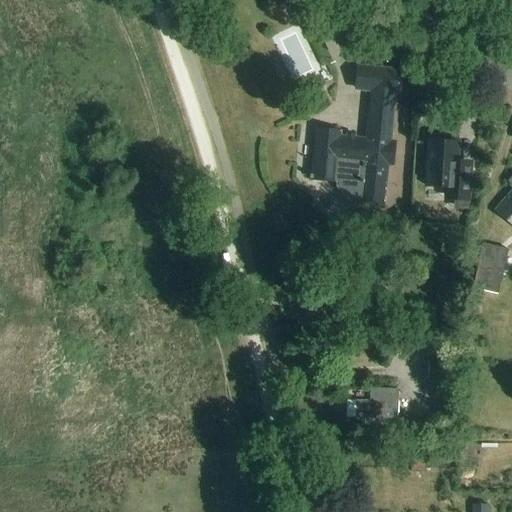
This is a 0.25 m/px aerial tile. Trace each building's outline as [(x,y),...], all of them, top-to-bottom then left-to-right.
[(362,67),(359,91),(371,92),(395,94),(399,94),(401,70),(362,67)] [(309,176),(309,179),(311,179),(311,180),(336,182),(338,182),(337,187),(346,199),(360,200),(360,202),(386,204),(389,167),(393,167),(395,142),(390,142),(393,118),(368,116),(366,139),(340,137),(340,132),(316,130),(312,176),(309,176)] [(427,141),(424,186),(454,188),(453,201),(469,202),(471,172),(457,171),(459,143),(427,141)] [(511,178),(509,182),(511,183),(511,191),(495,211),(511,225),(511,178)] [(481,245),(471,290),(497,294),(506,251),(481,245)] [(436,285),(435,305),(447,306),(448,286),(436,285)] [(346,304),(344,288),(311,291),(312,306),(304,307),(306,325),(327,323),(325,306),(346,304)] [(476,299),(460,300),(461,316),(477,315),(476,299)] [(426,362),(425,383),(450,384),(449,362),(426,362)] [(394,392),(371,392),(370,402),(357,401),(356,421),(393,422),(394,392)] [(426,474),(426,463),(410,462),(410,473),(426,474)]
